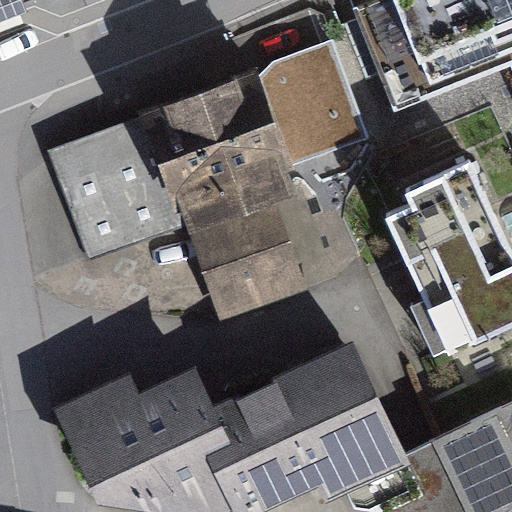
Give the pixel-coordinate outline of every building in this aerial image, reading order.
[(0,0),(0,13),(23,5),(20,0),(0,0)] [(511,0),(353,0),(397,111),(506,69),(511,85),(511,0)] [(332,43),(51,150),(92,259),(187,225),(194,237),(276,206),(298,198),(290,169),(371,138),(332,43)] [(511,259),(473,172),(379,214),(440,349),(511,316),(511,259)] [(276,206),(194,237),(224,319),(306,288),(276,206)] [(398,511),(499,511),(511,506),(511,395),(401,445),(352,337),(212,400),(196,364),(141,389),(133,370),(59,404),(103,500),(225,511),(258,511),(295,496),(398,511)]
